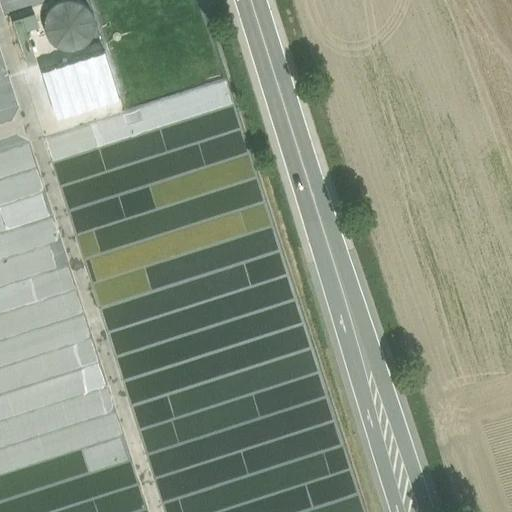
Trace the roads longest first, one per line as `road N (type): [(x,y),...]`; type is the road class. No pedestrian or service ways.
road 1 (secondary): [(247,0),(411,511)]
road 2 (track): [(155,511),(0,26)]
